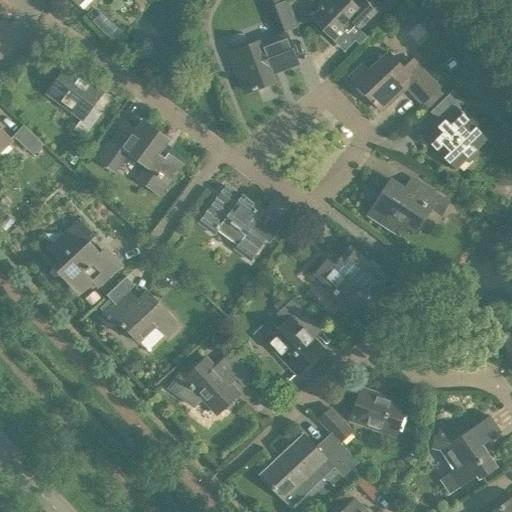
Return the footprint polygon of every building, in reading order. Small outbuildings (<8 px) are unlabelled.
[(311,19),(334,42),(335,42),(344,51),(355,40),(359,45),(367,37),(360,30),(378,12),(365,0),(357,0),(354,3),(351,0),(317,0),(315,3),(321,8),(311,19)] [(395,4),(390,0),(379,0),(377,3),(387,12),(395,4)] [(280,33),(297,26),(287,1),(270,8),(280,33)] [(270,73),(297,63),(286,35),(260,45),(258,42),(231,52),(246,91),(273,81),(270,73)] [(362,63),(349,76),(356,84),(382,111),(407,87),(423,104),(440,88),(414,60),(404,69),(389,53),(369,71),(362,63)] [(92,107),(103,92),(68,66),(48,94),(82,119),(74,130),(85,137),(102,114),(92,107)] [(456,170),(488,140),(458,108),(464,102),(453,91),(431,112),(441,123),(426,138),(456,170)] [(161,194),(182,166),(162,151),(169,141),(143,121),(133,135),(122,127),(99,159),(116,171),(129,152),(148,166),(140,178),(161,194)] [(34,156),(44,145),(45,145),(24,126),(14,137),(34,156)] [(0,152),(12,141),(0,128),(0,152)] [(441,215),(449,203),(419,184),(412,195),(391,181),(369,215),(388,228),(395,217),(414,230),(429,207),(441,215)] [(251,262),(269,237),(254,226),(265,211),(243,194),(241,197),(226,186),(199,223),(215,235),(218,230),(238,245),(235,250),(251,262)] [(97,287),(122,264),(113,255),(107,260),(90,241),(95,235),(80,219),(47,249),(63,266),(57,271),(78,294),(92,282),(97,287)] [(365,304),(387,279),(351,248),(335,266),(328,260),(316,274),(335,290),(333,292),(335,294),(331,299),(348,313),(360,300),(365,304)] [(106,313),(100,318),(109,328),(118,320),(139,342),(157,325),(168,337),(180,326),(155,300),(154,301),(147,293),(141,298),(132,287),(136,284),(128,276),(107,295),(110,298),(100,307),(106,313)] [(297,374),(323,349),(301,325),(311,316),(293,299),(277,314),(285,323),(266,340),(297,374)] [(511,331),(502,337),(511,355),(511,331)] [(206,358),(185,378),(181,373),(171,388),(195,406),(203,398),(218,414),(240,393),(231,384),(237,378),(241,383),(251,373),(241,361),(231,350),(220,361),(222,362),(216,368),(206,358)] [(271,392),(279,385),(269,375),(262,382),(271,392)] [(397,437),(408,405),(362,389),(351,421),(397,437)] [(310,409),(297,418),(316,443),(328,433),(310,409)] [(332,433),(341,442),(352,431),(332,409),(320,420),(332,433)] [(484,445),(501,434),(489,416),(470,429),(440,424),(438,436),(434,436),(432,449),(443,451),(456,470),(450,474),(460,488),(480,475),(482,479),(499,468),(484,445)] [(335,468),(345,460),(351,454),(341,442),(332,433),(316,448),(304,435),(261,475),(292,509),(318,484),(312,477),(329,461),(335,468)] [(511,511),(511,499),(494,511),(511,511)] [(339,511),(336,508),(331,511),(366,511),(356,500),(343,511),(339,511)]
